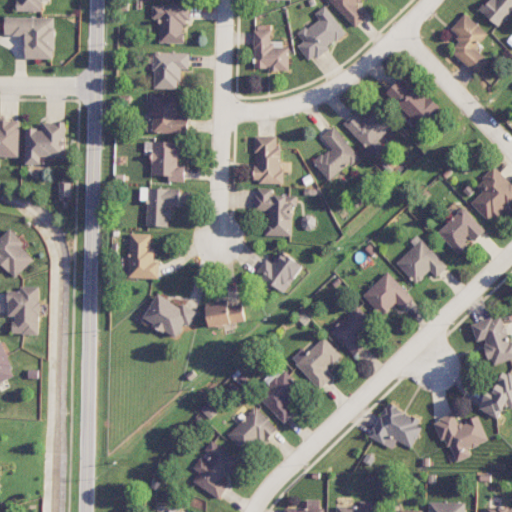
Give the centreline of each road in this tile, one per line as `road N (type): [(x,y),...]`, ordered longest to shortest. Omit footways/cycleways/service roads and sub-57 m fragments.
road 1 (tertiary): [(98,0),(85,511)]
road 2 (residential): [(511,251),(252,511)]
road 3 (residential): [(427,0),(345,83),(289,107),(224,112)]
road 4 (residential): [(226,0),(219,242)]
road 5 (residential): [(401,29),(511,146)]
